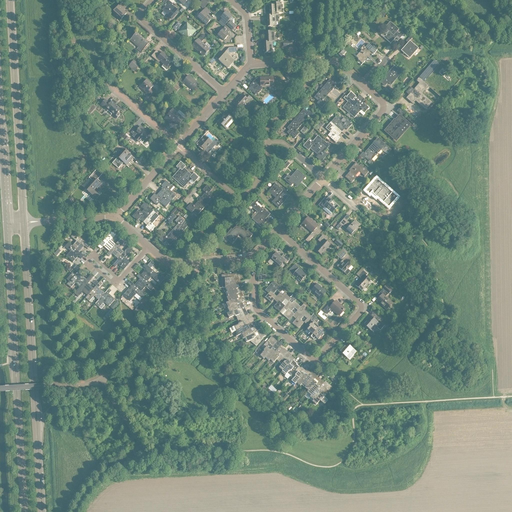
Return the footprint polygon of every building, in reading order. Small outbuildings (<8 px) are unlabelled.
[(162,10),(172,19),(179,12),(171,5),(173,3),(168,0),(163,0),(163,1),(167,5),(166,7),(165,6),(162,10)] [(199,5),(203,9),(210,0),(201,0),(202,1),(199,5)] [(118,18),(120,20),(127,13),(123,10),(126,7),(122,3),(113,12),(119,17),(118,18)] [(269,6),(270,16),(278,15),(278,12),(282,12),(281,3),(274,3),(275,5),(269,6)] [(206,7),(198,17),(204,22),(209,17),(207,15),(211,11),(206,7)] [(219,22),(224,26),(226,24),(233,30),(236,26),(233,23),(234,22),(234,19),(232,17),(226,11),(221,17),(222,19),(219,22)] [(270,16),(267,16),(268,26),(276,26),(276,22),(279,21),(278,15),(270,16)] [(179,32),(188,39),(195,31),(187,23),(182,29),(179,26),(181,24),(179,22),(173,28),(176,31),(177,29),(180,31),(179,32)] [(399,33),(397,32),(399,29),(390,22),(385,28),(389,31),(384,37),(390,43),(397,36),(400,39),(404,34),(401,31),(399,33)] [(227,25),(218,35),(224,40),(229,34),(228,33),(231,29),(227,25)] [(147,46),(143,42),(145,39),(137,32),(130,40),(138,47),(137,49),(141,52),(147,46)] [(266,32),(267,42),(272,42),(275,42),(274,32),(266,32)] [(201,53),(204,56),(209,49),(201,42),(203,40),(200,37),(195,43),(197,46),(195,48),(198,51),(200,53),(200,54),(201,53)] [(410,41),(401,50),(410,58),(418,48),(410,41)] [(267,42),(264,42),(265,53),(273,52),(272,42),(267,42)] [(358,59),(362,63),(368,57),(369,58),(373,53),(374,54),(377,51),(369,44),(366,47),(364,45),(361,49),(362,50),(356,56),(358,59)] [(234,61),(228,55),(230,53),(237,52),(236,47),(229,48),(225,52),(224,52),(218,59),(228,68),(231,64),(232,62),(233,63),(234,61)] [(159,59),(167,67),(172,61),(163,52),(161,54),(159,52),(154,58),(157,61),(159,59)] [(133,59),(127,65),(135,72),(140,66),(133,59)] [(399,71),(397,73),(392,68),(381,82),(385,86),(388,82),(391,84),(402,73),(399,71)] [(187,76),(185,75),(179,81),(184,84),(185,83),(194,90),(199,84),(188,75),(187,76)] [(261,86),(274,85),(274,88),(273,77),(276,77),(276,79),(276,77),(260,78),(260,79),(257,80),(255,83),(253,82),(250,85),(256,91),(255,89),(259,85),(261,85),(261,86)] [(419,83),(414,90),(406,98),(411,102),(413,99),(425,109),(432,102),(422,93),(420,95),(418,93),(423,88),(427,87),(428,87),(429,86),(419,77),(416,80),(419,83)] [(324,86),(323,87),(329,93),(335,87),(338,89),(343,84),(337,80),(336,82),(331,78),(324,86)] [(148,92),(151,95),(155,90),(152,87),(154,86),(147,80),(144,83),(144,84),(142,87),(145,89),(143,91),(146,94),(147,94),(148,92)] [(329,93),(323,87),(321,89),(314,97),(319,101),(317,103),(322,108),(326,102),(323,100),(329,93)] [(343,108),(349,113),(358,102),(356,100),(355,100),(354,99),(356,96),(351,92),(347,97),(346,96),(344,98),(348,102),(343,108)] [(251,98),(247,94),(245,97),(242,94),(234,104),(240,109),(246,102),(247,103),(251,98)] [(106,108),(114,115),(116,112),(117,113),(121,109),(117,106),(116,106),(115,104),(112,101),(110,104),(106,100),(106,99),(101,105),(106,109),(106,108)] [(358,102),(349,113),(354,118),(361,110),(365,113),(369,108),(364,103),(361,106),(360,105),(361,104),(358,102)] [(93,105),(87,112),(90,115),(96,108),(93,105)] [(297,108),(293,113),(297,116),(301,111),(297,108)] [(178,124),(181,121),(183,119),(173,109),(173,110),(168,116),(168,115),(165,118),(170,123),(173,120),(178,124)] [(304,109),(296,118),(302,124),(308,117),(311,120),(315,115),(310,111),(309,110),(308,110),(307,111),(304,109)] [(222,125),(225,128),(233,118),(234,120),(234,119),(225,111),(226,113),(223,117),(223,116),(216,124),(219,121),(222,125)] [(336,116),(331,122),(342,132),(344,130),(343,129),(345,127),(347,130),(352,125),(347,120),(344,123),(336,116)] [(400,116),(396,120),(386,131),(385,130),(396,140),(403,133),(401,131),(407,123),(410,125),(400,116)] [(302,124),(296,118),(287,128),(292,132),(290,134),(295,138),(299,133),(296,130),(302,124)] [(342,132),(331,122),(326,128),(334,135),(331,138),(336,143),(340,138),(338,135),(339,134),(340,134),(342,132)] [(143,139),(144,140),(150,134),(141,126),(138,129),(136,127),(131,132),(134,135),(134,134),(136,136),(135,138),(140,142),(143,139)] [(204,149),(209,144),(212,146),(217,140),(213,136),(210,139),(206,135),(198,144),(204,149)] [(312,150),(314,152),(324,141),(318,136),(311,143),(308,141),(303,146),(308,150),(311,147),(312,149),(312,150)] [(365,152),(368,155),(366,158),(372,163),(373,162),(372,160),(373,159),(376,155),(375,154),(376,153),(377,153),(377,152),(380,149),(381,150),(383,148),(381,146),(384,143),(378,138),(375,141),(374,143),(373,143),(365,152)] [(324,141),(314,152),(316,154),(317,153),(319,154),(316,157),(321,162),(326,157),(323,154),(330,146),(324,141)] [(123,143),(121,146),(124,148),(128,152),(131,150),(123,143)] [(126,164),(130,160),(131,160),(134,157),(128,152),(124,148),(117,156),(118,157),(112,163),(118,168),(124,162),(126,164)] [(172,177),(178,182),(188,171),(186,169),(185,170),(183,169),(186,166),(181,162),(176,167),(179,169),(172,177)] [(362,174),(365,176),(369,172),(361,164),(359,166),(357,165),(358,164),(356,162),(349,170),(350,171),(346,177),(352,182),(357,177),(356,176),(360,171),(362,173),(362,174)] [(99,178),(99,177),(103,173),(98,168),(89,178),(92,180),(85,189),(89,192),(90,192),(94,196),(97,193),(99,190),(100,191),(104,187),(98,182),(99,181),(100,181),(98,179),(99,178)] [(292,185),(293,183),(297,187),(306,177),(297,170),(292,176),(289,174),(285,179),(292,185)] [(188,171),(178,182),(184,188),(191,180),(194,183),(199,177),(194,173),(191,176),(190,174),(188,171)] [(162,189),(160,191),(171,201),(176,195),(168,188),(171,185),(166,181),(162,186),(164,188),(163,190),(162,189)] [(206,193),(200,199),(206,205),(208,203),(215,195),(210,191),(212,189),(207,185),(203,190),(206,193)] [(383,201),(386,203),(392,196),(389,194),(390,193),(381,185),(378,188),(379,188),(376,191),(374,189),(371,192),(382,202),(383,201)] [(285,200),(289,195),(285,191),(281,196),(279,195),(281,192),(274,186),(269,192),(276,198),(272,202),(279,208),(285,200)] [(171,201),(160,191),(158,194),(159,195),(157,196),(155,194),(150,199),(155,203),(158,200),(166,207),(171,201)] [(206,205),(200,199),(194,206),(191,203),(187,208),(192,213),(193,211),(198,215),(206,205)] [(327,208),(332,213),(338,206),(330,199),(326,203),(323,200),(318,205),(323,209),(325,207),(327,209),(327,208)] [(264,222),(263,221),(264,219),(265,220),(268,216),(267,216),(269,213),(262,207),(261,207),(256,203),(257,202),(255,200),(251,205),(253,207),(254,206),(259,211),(258,212),(259,213),(254,219),(258,222),(257,223),(261,226),(264,222)] [(141,220),(143,222),(153,211),(147,206),(140,214),(137,211),(133,216),(138,220),(140,218),(142,219),(141,220)] [(153,211),(143,222),(146,224),(147,223),(148,225),(146,227),(151,232),(155,227),(152,224),(159,216),(157,214),(153,211)] [(172,213),(167,219),(169,222),(168,223),(170,225),(173,222),(172,221),(176,217),(172,213)] [(359,225),(357,222),(356,222),(354,221),(351,224),(349,226),(345,222),(350,217),(347,215),(339,224),(342,226),(342,225),(352,234),(355,231),(355,230),(359,225)] [(178,224),(173,230),(179,236),(187,226),(183,222),(185,220),(180,216),(175,221),(178,224)] [(318,226),(308,217),(302,223),(305,226),(306,226),(312,232),(318,226),(318,225),(318,226)] [(244,238),(247,241),(253,235),(248,230),(246,231),(238,224),(233,230),(232,229),(224,237),(231,243),(233,240),(233,241),(234,239),(237,236),(236,236),(239,232),(245,237),(244,238)] [(179,236),(173,230),(167,237),(164,234),(159,239),(164,244),(166,242),(170,246),(179,236)] [(104,247),(109,251),(116,244),(115,244),(111,240),(116,235),(113,233),(112,231),(98,247),(101,249),(105,244),(106,245),(104,247)] [(76,241),(72,246),(79,252),(83,247),(82,246),(83,245),(88,249),(90,246),(75,233),(71,236),(76,241)] [(318,251),(320,253),(321,254),(330,245),(325,240),(327,238),(323,235),(318,240),(321,243),(315,249),(318,252),(318,251)] [(113,255),(118,259),(124,252),(119,248),(124,242),(120,239),(115,244),(116,244),(109,251),(107,254),(109,257),(113,252),(114,253),(113,255)] [(72,246),(68,242),(65,247),(70,251),(66,256),(73,262),(77,257),(76,256),(77,255),(81,259),(84,256),(81,254),(79,252),(72,246)] [(118,259),(112,265),(115,267),(119,263),(120,264),(119,265),(124,270),(130,263),(125,258),(133,250),(129,247),(124,252),(118,259)] [(284,255),(282,258),(276,253),(271,259),(279,267),(284,262),(286,264),(290,260),(284,255)] [(343,259),(337,266),(345,273),(351,265),(343,259)] [(145,270),(141,275),(148,281),(152,276),(157,281),(161,277),(151,268),(148,266),(145,264),(143,266),(147,270),(146,271),(145,270)] [(293,277),(292,277),(294,276),(300,282),(299,283),(299,284),(304,278),(305,278),(306,277),(305,277),(307,275),(303,272),(301,271),(302,271),(299,268),(295,272),(291,268),(287,273),(292,278),(293,277)] [(76,282),(80,286),(86,280),(86,279),(81,275),(80,277),(79,276),(83,271),(80,269),(67,284),(71,288),(76,282)] [(359,287),(360,288),(362,290),(370,280),(366,276),(367,274),(363,270),(358,276),(361,279),(356,285),(358,287),(359,287)] [(83,291),(87,295),(88,296),(94,289),(89,284),(88,285),(87,284),(93,277),(91,274),(86,279),(86,280),(80,286),(74,293),(78,297),(83,291)] [(139,280),(135,285),(141,291),(142,291),(146,286),(151,291),(154,288),(155,287),(148,281),(141,275),(139,274),(137,276),(141,280),(140,281),(139,280)] [(222,288),(226,288),(225,287),(230,285),(229,274),(222,275),(222,288)] [(237,274),(229,274),(230,285),(233,284),(233,285),(241,282),(237,274)] [(135,285),(130,281),(128,283),(132,287),(131,288),(130,287),(123,295),(130,301),(137,294),(142,298),(145,294),(142,291),(141,291),(135,285)] [(94,296),(99,300),(105,293),(100,289),(99,290),(97,289),(102,284),(100,282),(99,282),(96,286),(94,289),(88,296),(87,295),(85,298),(89,301),(94,296)] [(226,288),(227,292),(228,292),(233,289),(233,290),(241,287),(243,286),(241,282),(233,285),(233,284),(230,285),(225,287),(226,288)] [(266,289),(270,292),(265,297),(272,302),(275,299),(280,293),(283,289),(276,283),(274,286),(271,283),(266,289)] [(312,284),(307,290),(310,293),(312,291),(320,298),(326,292),(317,284),(315,286),(312,284)] [(226,293),(228,297),(233,295),(234,296),(241,292),(242,292),(243,291),(241,287),(233,290),(233,289),(228,292),(227,292),(226,293)] [(99,300),(95,304),(99,307),(104,302),(109,306),(115,299),(110,295),(109,297),(107,295),(111,291),(109,289),(105,293),(99,300)] [(381,297),(377,301),(377,302),(377,301),(386,309),(392,302),(385,297),(389,293),(383,289),(378,295),(381,297)] [(226,298),(228,302),(234,300),(234,301),(242,297),(244,296),(242,292),(241,292),(234,296),(233,295),(228,297),(226,298)] [(280,293),(275,299),(278,302),(274,307),(280,312),(284,307),(289,301),(291,299),(285,293),(282,295),(280,293)] [(226,303),(228,307),(229,307),(234,305),(234,306),(242,302),(244,302),(242,297),(234,301),(234,300),(228,302),(226,303)] [(116,301),(111,307),(113,309),(114,310),(120,303),(119,302),(116,301)] [(284,307),(287,310),(283,315),(289,320),(293,315),(299,309),(301,307),(294,301),(292,303),(289,301),(284,307)] [(331,302),(323,310),(328,314),(332,309),(335,312),(336,312),(339,315),(343,311),(344,310),(345,309),(336,301),(333,304),(331,302)] [(227,308),(229,313),(234,310),(235,311),(242,308),(244,307),(242,302),(234,306),(234,305),(229,307),(228,307),(227,308)] [(236,316),(237,319),(245,316),(244,312),(242,308),(235,311),(234,310),(229,313),(227,313),(229,318),(234,315),(236,316)] [(299,309),(293,315),(297,318),(293,323),(299,328),(304,322),(301,320),(304,316),(307,319),(310,315),(303,309),(301,312),(299,309)] [(380,324),(374,319),(377,316),(373,313),(368,319),(369,319),(368,321),(367,320),(366,321),(367,321),(364,324),(363,324),(373,332),(377,327),(380,330),(384,326),(381,323),(380,324)] [(233,327),(235,332),(237,331),(242,328),(242,327),(250,323),(248,319),(247,319),(245,316),(237,319),(239,323),(238,324),(233,327)] [(308,334),(311,337),(319,327),(317,325),(314,322),(307,329),(310,332),(308,334)] [(237,336),(241,334),(246,332),(246,331),(254,327),(253,327),(251,323),(250,323),(242,327),(242,328),(237,331),(235,332),(237,336)] [(243,339),(245,338),(250,335),(249,334),(257,331),(255,326),(253,327),(254,327),(246,331),(246,332),(241,334),(243,339)] [(319,327),(311,337),(313,339),(315,337),(319,339),(325,332),(322,329),(321,329),(319,327)] [(245,338),(247,342),(251,341),(256,346),(263,338),(262,337),(266,336),(265,333),(264,333),(262,329),(257,331),(249,334),(250,335),(245,338)] [(264,359),(265,358),(265,357),(269,353),(268,352),(274,346),(270,343),(274,339),(271,337),(262,348),(264,350),(264,351),(260,356),(264,359)] [(345,346),(344,348),(343,347),(342,348),(343,348),(340,352),(349,359),(356,351),(346,343),(344,346),(345,346)] [(269,361),(270,359),(274,355),(273,354),(279,348),(279,347),(275,344),(274,346),(268,352),(269,353),(265,357),(265,358),(269,361)] [(276,359),(279,362),(288,352),(284,349),(280,346),(279,347),(279,348),(273,354),(274,355),(270,359),(274,362),(276,359)] [(279,367),(283,370),(287,366),(288,367),(293,360),(295,359),(291,356),(292,355),(288,352),(279,362),(282,364),(279,367)] [(287,373),(290,376),(299,366),(296,364),(297,364),(293,360),(288,367),(287,366),(283,370),(282,372),(285,375),(287,373)] [(295,384),(297,383),(300,378),(300,377),(305,371),(302,368),(301,368),(299,366),(290,376),(293,379),(292,381),(295,384)] [(300,386),(302,384),(301,384),(305,380),(305,379),(310,373),(306,369),(305,371),(300,377),(300,378),(297,383),(300,386)] [(301,384),(302,384),(305,388),(310,382),(311,382),(317,376),(311,371),(310,373),(305,379),(305,380),(301,384)] [(305,388),(309,391),(313,386),(314,387),(319,381),(321,379),(317,376),(311,382),(310,382),(305,388)] [(307,392),(311,395),(315,391),(316,392),(322,385),(324,382),(322,380),(321,382),(319,381),(314,387),(313,386),(309,391),(307,392)] [(310,397),(313,400),(314,400),(317,396),(318,396),(325,388),(329,384),(326,381),(324,382),(322,385),(316,392),(315,391),(311,395),(310,397)] [(269,388),(266,392),(271,397),(274,393),(269,388)] [(314,400),(313,400),(312,401),(316,405),(320,400),(325,404),(328,400),(324,397),(329,392),(325,388),(318,396),(317,396),(314,400)]
